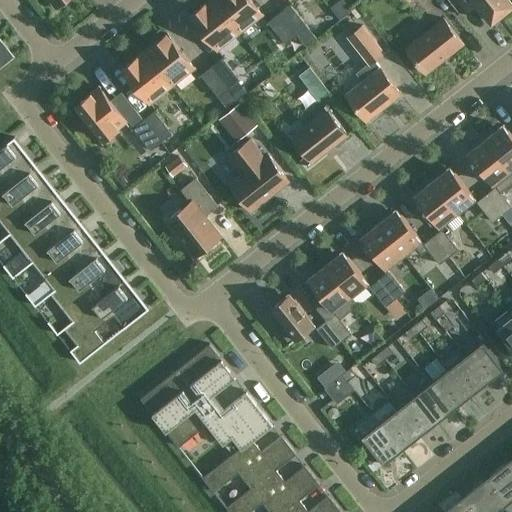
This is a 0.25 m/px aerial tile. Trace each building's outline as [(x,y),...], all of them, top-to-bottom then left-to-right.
[(262,14),(250,0),(216,0),(215,1),(239,31),(262,14)] [(459,0),(467,10),(477,3),(491,21),(511,5),(511,3),(509,0),(459,0)] [(239,31),(215,1),(209,6),(206,2),(190,14),(217,49),(239,31)] [(290,3),(279,12),(297,34),(307,26),(290,3)] [(297,34),(279,12),(268,20),(286,43),(297,34)] [(443,17),(406,47),(426,73),(463,43),(443,17)] [(374,59),(384,52),(362,24),(348,36),(369,62),(356,72),(362,80),(345,93),(366,120),(401,93),(374,59)] [(307,26),(297,34),(306,45),(316,37),(307,26)] [(194,67),(167,33),(151,45),(154,49),(147,54),(172,85),(194,67)] [(172,85),(147,54),(141,59),(138,55),(122,68),(149,102),(172,85)] [(222,57),(211,65),(229,87),(240,79),(222,57)] [(229,87),(211,65),(200,74),(218,96),(229,87)] [(263,71),(254,74),(260,91),(269,88),(263,71)] [(319,99),(328,91),(316,76),(307,84),(319,99)] [(239,81),(230,88),(238,98),(246,91),(239,81)] [(126,120),(99,86),(76,104),(87,118),(82,122),(93,134),(97,131),(103,138),(126,120)] [(229,89),(219,96),(227,106),(237,99),(229,89)] [(228,112),(244,132),(255,124),(239,104),(228,112)] [(327,107),(291,136),(312,163),(348,134),(327,107)] [(154,110),(144,118),(161,141),(172,132),(154,110)] [(161,141),(144,118),(132,127),(150,149),(161,141)] [(511,135),(503,124),(486,138),(510,169),(511,171),(511,135)] [(264,155),(250,138),(228,155),(242,173),(230,183),(251,210),(266,198),(264,196),(274,188),(276,191),(289,180),(267,153),(264,155)] [(511,182),(511,171),(510,169),(486,138),(468,152),(493,183),(493,182),(496,186),(486,193),(502,214),(511,206),(500,192),(511,182)] [(0,194),(33,168),(10,139),(0,147),(0,194)] [(180,156),(166,166),(173,176),(187,166),(180,156)] [(450,166),(432,180),(457,211),(474,197),(450,166)] [(0,220),(10,233),(55,197),(33,168),(0,194),(0,220)] [(220,235),(204,214),(217,204),(196,178),(182,188),(191,200),(166,220),(194,255),(220,235)] [(445,220),(457,211),(432,180),(415,194),(439,225),(440,224),(442,228),(433,235),(449,256),(458,248),(447,234),(453,229),(445,220)] [(502,214),(486,193),(476,201),(493,221),(502,214)] [(32,261),(78,225),(55,197),(10,233),(32,261)] [(396,208),(379,222),(403,253),(415,244),(422,253),(428,249),(439,263),(449,256),(433,235),(423,243),(420,240),(421,239),(396,208)] [(403,253),(379,222),(361,236),(386,267),(403,253)] [(54,289),(100,253),(78,225),(32,261),(54,289)] [(343,250),(325,264),(350,295),(367,281),(343,250)] [(511,257),(511,256),(507,250),(498,258),(503,264),(511,257)] [(73,321),(122,281),(100,253),(54,289),(50,292),(73,321)] [(493,272),(503,264),(498,258),(488,265),(493,272)] [(357,304),(350,295),(325,264),(308,278),(332,309),(333,309),(335,312),(326,319),(342,340),(351,332),(340,318),(357,304)] [(389,270),(379,277),(395,298),(405,290),(389,270)] [(476,285),(486,278),(481,271),(471,279),(476,285)] [(395,298),(379,277),(370,285),(386,305),(395,298)] [(122,281),(73,321),(64,327),(77,344),(70,349),(80,362),(105,342),(95,329),(114,314),(124,327),(145,310),(122,281)] [(314,323),(289,292),(271,307),(286,326),(281,330),(291,342),(314,323)] [(436,318),(444,311),(439,304),(430,311),(436,318)] [(511,310),(510,308),(492,322),(511,347),(511,310)] [(422,318),(413,325),(419,331),(427,325),(422,318)] [(342,340),(326,319),(316,327),(332,347),(342,340)] [(410,338),(419,331),(413,325),(405,331),(410,338)] [(482,341),(465,354),(486,382),(504,368),(482,341)] [(296,453),(282,434),(261,450),(252,439),(273,423),(246,390),(225,407),(214,392),(235,376),(209,343),(140,397),(178,446),(208,423),(223,442),(232,435),(241,446),(202,476),(214,490),(238,471),(251,486),(226,506),(230,511),(247,511),(262,501),(270,511),(342,511),(329,494),(308,510),(299,499),(320,483),(305,464),(285,480),(276,469),(296,453)] [(388,345),(379,351),(385,358),(393,352),(388,345)] [(458,347),(442,360),(448,367),(448,368),(469,395),(486,382),(465,354),(464,355),(458,347)] [(385,358),(379,351),(371,358),(377,365),(385,358)] [(350,367),(342,373),(347,380),(356,374),(350,367)] [(448,368),(431,381),(452,409),(469,395),(448,368)] [(354,389),(347,380),(342,373),(324,387),(336,402),(354,389)] [(431,381),(414,395),(435,422),(452,409),(431,381)] [(414,395),(397,408),(418,435),(435,422),(414,395)] [(389,398),(372,412),(379,422),(380,421),(401,449),(418,435),(397,408),(389,398)] [(380,421),(362,435),(372,449),(379,457),(383,463),(401,449),(380,421)] [(372,449),(364,455),(371,463),(379,457),(372,449)] [(371,463),(370,464),(374,470),(383,463),(379,457),(371,463)] [(511,511),(511,466),(507,460),(490,473),(483,478),(504,505),(503,505),(508,511),(511,511)] [(494,511),(503,505),(504,505),(483,478),(466,492),(460,497),(459,497),(471,511),(494,511)] [(471,511),(459,497),(442,510),(440,511),(471,511)]
